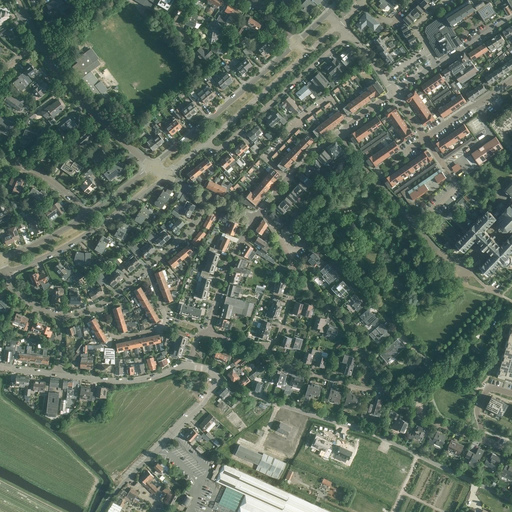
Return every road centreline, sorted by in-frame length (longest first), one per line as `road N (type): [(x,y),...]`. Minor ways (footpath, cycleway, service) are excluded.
road 1 (unclassified): [(511,499),(378,436),(217,377)]
road 2 (residential): [(267,346),(279,364),(367,390),(377,385),(343,322),(308,285)]
road 3 (residential): [(296,43),(151,166)]
road 4 (residential): [(204,143),(217,150),(347,34)]
road 5 (residential): [(5,274),(76,240),(165,175)]
road 6 (unclassified): [(101,511),(201,405),(217,377)]
road 7 (residential): [(432,364),(309,236)]
road 8 (residential): [(151,166),(96,120),(40,44)]
road 9 (track): [(443,511),(299,447)]
road 10 (residential): [(95,308),(112,336),(158,329),(165,319),(147,268)]
road 11 (residential): [(204,143),(306,53)]
road 12 (unclassified): [(58,375),(124,382),(188,366)]
road 13 (track): [(97,479),(0,395)]
road 14 (residential): [(208,331),(253,218)]
